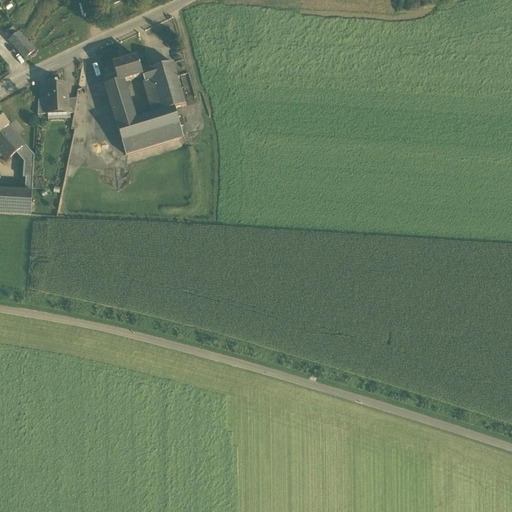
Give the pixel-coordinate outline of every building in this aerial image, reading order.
[(8,41),(25,60),(35,51),(18,32),(8,41)] [(125,58),(144,50),(137,35),(118,44),(125,58)] [(117,79),(118,84),(124,82),(142,77),(141,72),(137,58),(112,65),(117,79)] [(152,81),(154,86),(177,79),(173,64),(150,71),(149,69),(141,72),(142,77),(144,83),(152,81)] [(103,83),(116,126),(136,120),(124,82),(118,84),(117,79),(103,83)] [(185,106),(177,79),(154,86),(162,112),(174,108),(174,109),(185,106)] [(141,84),(151,115),(162,112),(154,86),(152,81),(144,83),(141,84)] [(67,119),(67,114),(68,114),(68,100),(68,99),(65,99),(65,84),(57,85),(57,83),(55,83),(55,84),(45,84),(46,100),(47,115),(48,115),(48,119),(67,119)] [(68,100),(68,114),(74,114),(76,99),(68,100)] [(39,101),(38,116),(47,115),(46,100),(39,101)] [(151,115),(136,120),(116,126),(126,156),(183,138),(174,109),(174,108),(162,112),(151,115)] [(0,134),(8,127),(0,117),(0,134)] [(24,162),(23,178),(25,178),(25,192),(32,192),(34,157),(8,127),(0,134),(0,156),(6,162),(16,153),(24,162)] [(0,214),(30,216),(32,192),(25,192),(16,192),(0,190),(0,214)]
